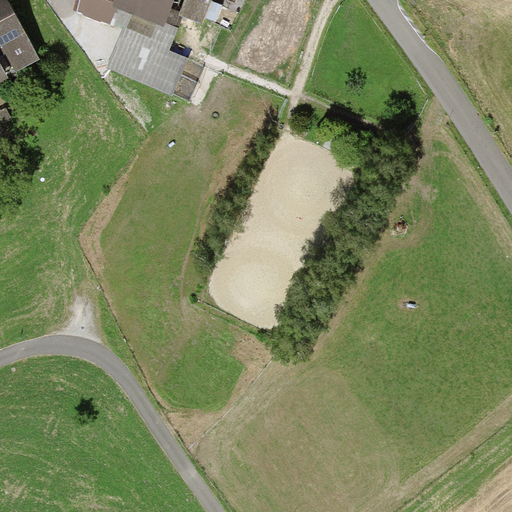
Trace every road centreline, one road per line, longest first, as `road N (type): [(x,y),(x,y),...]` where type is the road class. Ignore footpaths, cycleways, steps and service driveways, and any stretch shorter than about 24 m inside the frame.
road 1 (track): [(211,511),(112,369),(62,344),(0,356)]
road 2 (tertiary): [(511,198),(381,0)]
